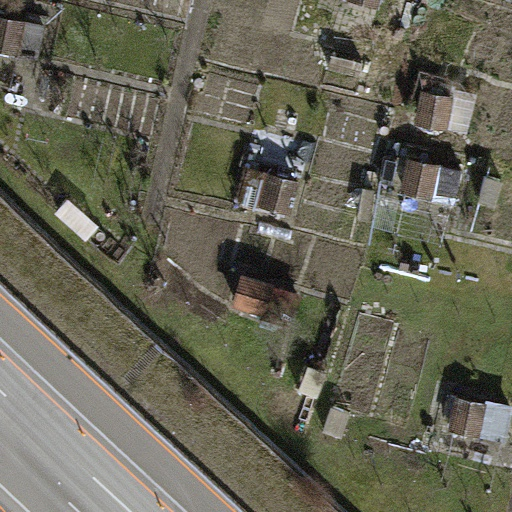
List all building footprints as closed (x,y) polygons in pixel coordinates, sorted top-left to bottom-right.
[(88,43),(94,11),(78,8),(72,40),(88,43)] [(0,48),(42,56),(48,22),(0,12),(0,48)] [(470,130),(476,95),(426,87),(421,122),(470,130)] [(458,200),(465,167),(412,155),(404,188),(458,200)] [(290,210),(299,177),(252,164),(242,197),(290,210)] [(266,311),(276,280),(243,270),(234,301),(266,311)] [(508,442),(511,418),(511,403),(459,394),(452,433),(508,442)]
